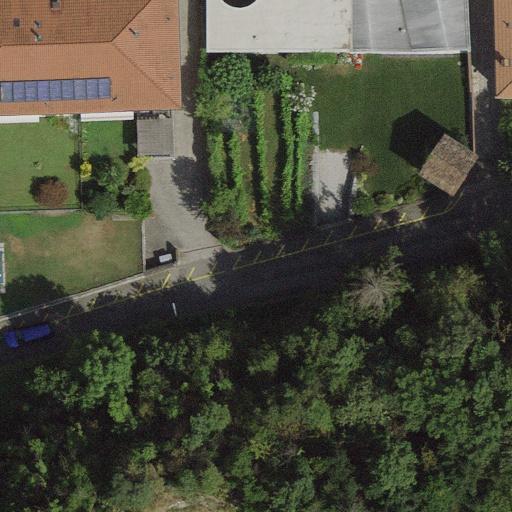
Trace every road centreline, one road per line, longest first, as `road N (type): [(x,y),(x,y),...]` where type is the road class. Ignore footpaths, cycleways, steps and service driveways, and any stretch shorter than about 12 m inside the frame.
road 1 (residential): [(511,214),(355,246),(0,344)]
road 2 (unknown): [(215,285),(194,157),(184,0)]
